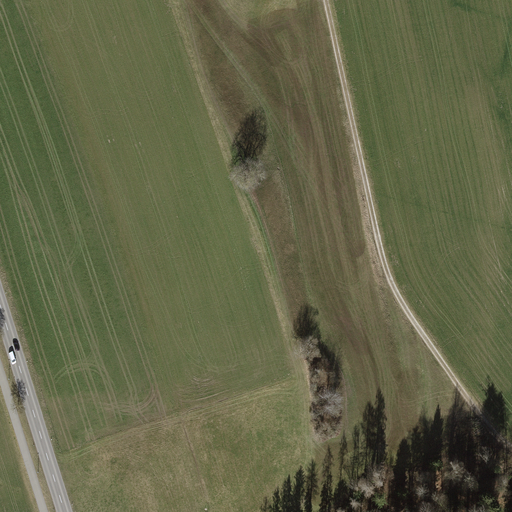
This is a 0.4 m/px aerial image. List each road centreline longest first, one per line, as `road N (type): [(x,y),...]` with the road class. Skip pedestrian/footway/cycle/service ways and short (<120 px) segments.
road 1 (track): [(511,449),(398,297),(329,0)]
road 2 (secondary): [(0,302),(64,511)]
